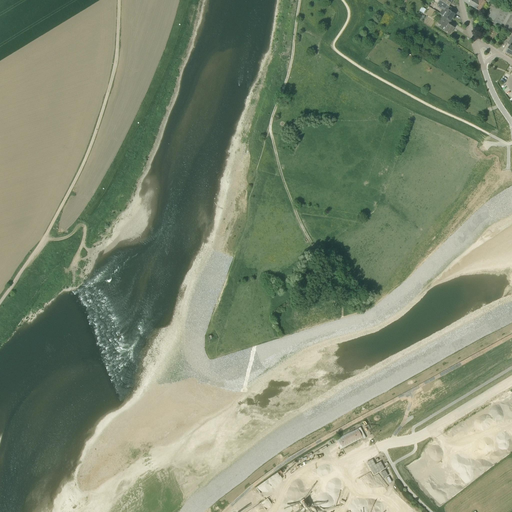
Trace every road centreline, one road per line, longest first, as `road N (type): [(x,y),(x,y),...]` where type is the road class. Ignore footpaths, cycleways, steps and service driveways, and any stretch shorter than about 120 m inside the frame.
road 1 (unclassified): [(0,301),(83,164),(115,62),(119,0)]
road 2 (track): [(299,0),(292,60),(269,130)]
